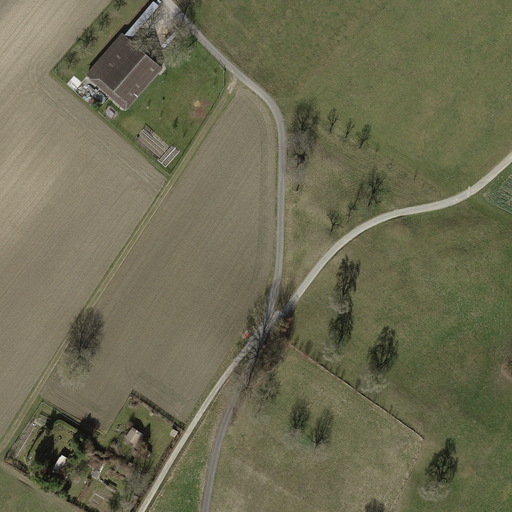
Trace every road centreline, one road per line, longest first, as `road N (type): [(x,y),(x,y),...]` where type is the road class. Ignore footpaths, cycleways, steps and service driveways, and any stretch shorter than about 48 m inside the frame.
road 1 (residential): [(202,511),(222,419),(267,322),(277,236),(276,126),(266,101),(167,0)]
road 2 (track): [(511,152),(446,201),(363,223),(338,241),(183,429),(136,511)]
road 3 (track): [(0,453),(235,76)]
